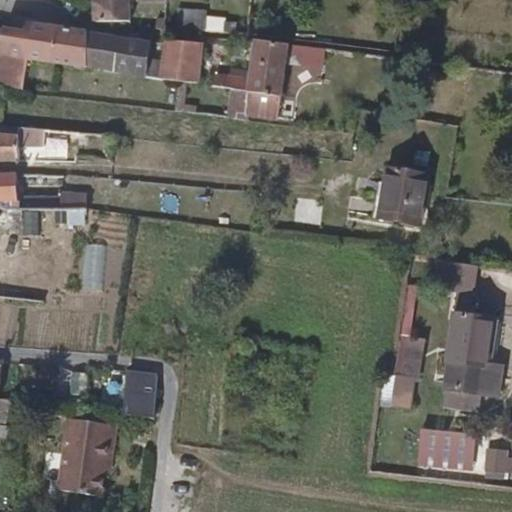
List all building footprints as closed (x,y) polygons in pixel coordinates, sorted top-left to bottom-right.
[(132,0),(96,0),(97,22),(132,22),(133,1),(132,0)] [(181,10),(180,31),(203,32),(204,12),(181,10)] [(142,16),(141,27),(164,29),(165,18),(142,16)] [(29,36),(26,36),(23,59),(29,61),(56,65),(61,30),(31,26),(29,36)] [(88,33),(61,30),(56,65),(87,69),(88,33)] [(23,59),(26,36),(6,33),(1,57),(14,58),(23,59)] [(103,72),(109,37),(93,34),(87,69),(103,72)] [(147,79),(150,43),(109,37),(103,72),(147,79)] [(278,122),(291,47),(258,42),(253,79),(203,74),(206,46),(168,45),(165,82),(179,83),(232,91),(250,93),(247,119),(278,122)] [(10,89),(14,58),(1,57),(0,56),(0,90),(2,91),(3,98),(9,98),(10,89)] [(29,61),(23,59),(14,58),(10,89),(23,91),(29,61)] [(238,114),(247,114),(250,93),(232,91),(229,118),(237,119),(238,114)] [(77,133),(24,130),(24,139),(30,139),(30,146),(76,150),(77,133)] [(0,140),(0,162),(19,162),(17,140),(0,140)] [(415,168),(399,166),(397,178),(383,175),(376,217),(418,224),(420,216),(424,217),(432,170),(429,169),(432,153),(418,151),(415,168)] [(0,212),(21,212),(20,200),(20,177),(0,177),(0,212)] [(64,211),(91,211),(91,192),(63,192),(64,211)] [(20,200),(21,212),(48,211),(48,200),(20,200)] [(105,290),(106,244),(88,244),(86,289),(105,290)] [(448,390),(487,395),(490,368),(496,322),(473,319),(476,294),(457,292),(448,362),(451,362),(448,390)] [(426,344),(401,340),(396,377),(385,376),(382,403),(418,407),(426,344)] [(490,368),(487,395),(502,397),(505,370),(490,368)] [(485,411),(487,395),(448,390),(447,406),(485,411)] [(146,427),(148,401),(120,398),(116,423),(146,427)] [(97,467),(103,468),(108,432),(60,424),(48,495),(92,503),(95,479),(97,467)] [(482,436),(423,432),(420,469),(479,474),(482,436)] [(485,474),(511,475),(511,447),(486,447),(485,474)] [(101,481),(103,468),(97,467),(95,479),(101,481)]
